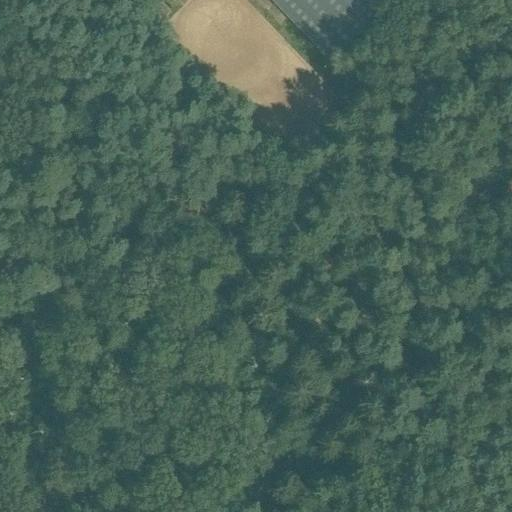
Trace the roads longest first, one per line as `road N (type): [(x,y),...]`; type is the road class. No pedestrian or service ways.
road 1 (track): [(511,36),(309,152),(278,195),(243,176),(0,340)]
road 2 (track): [(299,511),(511,380)]
